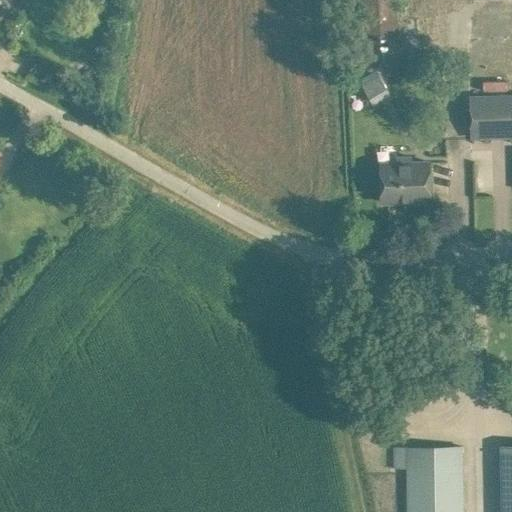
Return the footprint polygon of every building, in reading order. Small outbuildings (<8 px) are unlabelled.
[(380,79),(363,89),(371,103),(388,92),(380,79)] [(511,91),(511,79),(487,80),(487,91),(511,91)] [(511,95),(471,97),(472,137),(511,135),(511,95)] [(381,202),(431,200),(430,162),(380,163),(381,202)] [(511,511),(511,445),(502,446),(502,511),(511,511)] [(407,447),(394,447),(394,468),(407,467),(407,511),(463,511),(463,446),(407,447)]
